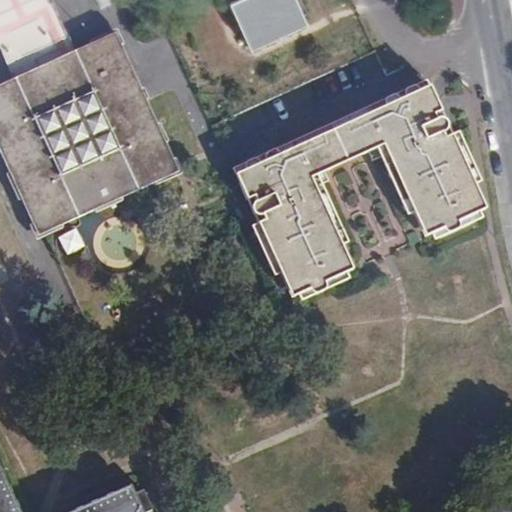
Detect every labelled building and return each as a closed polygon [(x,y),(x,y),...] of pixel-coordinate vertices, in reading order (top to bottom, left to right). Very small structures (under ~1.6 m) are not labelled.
[(0,46),(14,78),(57,58),(78,49),(54,0),(29,0),(7,10),(0,13),(0,46)] [(2,0),(7,10),(29,0),(2,0)] [(229,0),(252,49),(308,23),(297,0),(229,0)] [(0,93),(18,86),(14,78),(0,84),(0,155),(38,238),(180,173),(115,32),(78,49),(57,58),(62,68),(88,56),(88,54),(111,43),(170,169),(43,227),(0,133),(0,93)] [(57,58),(14,78),(18,86),(0,93),(0,133),(43,227),(170,169),(111,43),(88,54),(88,56),(62,68),(57,58)] [(430,86),(415,93),(386,107),(392,122),(378,129),(389,154),(415,212),(421,208),(432,234),(480,211),(469,188),(476,185),(452,135),(446,140),(444,135),(446,134),(447,132),(449,129),(449,127),(449,124),(447,122),(445,121),(442,120),(441,120),(438,120),(435,114),(442,111),(430,86)] [(392,122),(386,107),(359,119),(371,144),(369,145),(376,160),(389,154),(378,129),(392,122)] [(359,119),(311,141),(322,167),(325,165),(369,145),(371,144),(359,119)] [(311,141),(284,153),(291,169),(306,161),(317,187),(331,181),(325,165),(322,167),(311,141)] [(338,247),(348,273),(432,234),(421,208),(415,212),(389,154),(376,160),(369,145),(325,165),(331,181),(317,187),(344,245),(338,247)] [(235,176),(247,201),(257,196),(259,202),(258,204),(256,205),(255,207),(256,210),(257,211),(257,213),(258,214),(260,215),(262,216),(265,215),(267,220),(259,223),(275,256),(283,272),(290,270),(302,294),(348,273),(338,247),(344,245),(317,187),(306,161),(291,169),(284,153),(235,176)] [(114,491),(68,511),(17,511),(0,472),(0,511),(144,511),(152,508),(143,488),(117,500),(114,491)]
